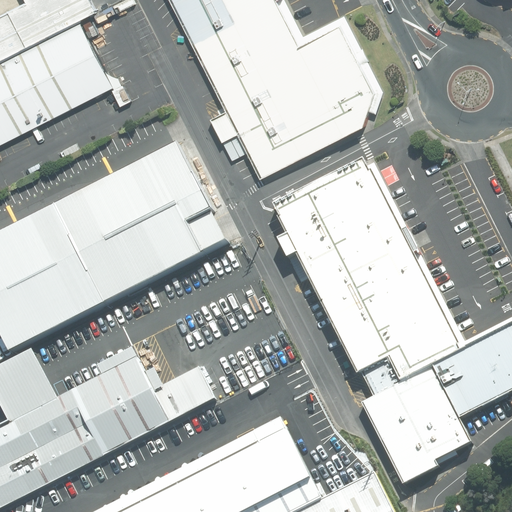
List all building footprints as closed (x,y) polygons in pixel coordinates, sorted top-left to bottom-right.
[(9,15),(26,49),(80,23),(96,14),(88,0),(24,0),(28,6),(9,15)] [(279,0),(166,0),(263,187),(370,135),(380,98),(344,28),(304,48),(279,0)] [(0,62),(26,49),(9,15),(0,19),(0,62)] [(0,63),(0,146),(114,89),(80,23),(0,63)] [(171,148),(0,235),(0,336),(10,355),(200,258),(185,229),(207,218),(171,148)] [(358,404),(400,486),(434,469),(431,463),(468,444),(455,418),(511,389),(511,325),(459,352),(362,165),(273,211),(288,239),(278,244),(286,260),(296,255),(370,397),(358,404)] [(0,430),(0,511),(1,511),(216,401),(199,368),(154,391),(136,360),(58,400),(32,353),(0,370),(0,405),(10,425),(0,430)] [(295,511),(320,499),(281,418),(85,511),(295,511)] [(401,511),(379,468),(329,494),(320,499),(296,511),(401,511)]
